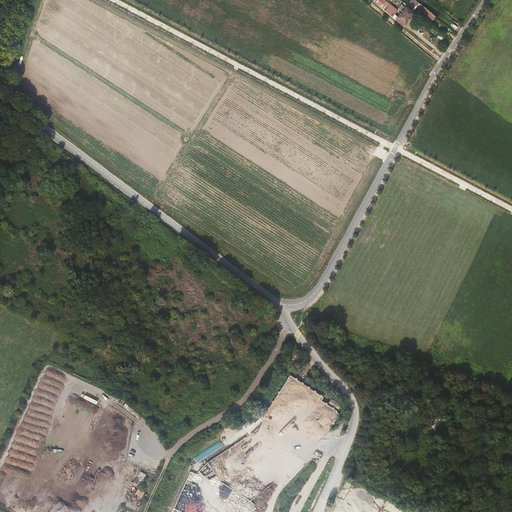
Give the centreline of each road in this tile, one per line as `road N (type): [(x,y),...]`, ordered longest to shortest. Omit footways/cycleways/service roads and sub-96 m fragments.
road 1 (unclassified): [(277,303),(299,303),(315,290),(431,80),(486,0)]
road 2 (unclassified): [(277,303),(0,100)]
road 3 (unknown): [(169,459),(119,409),(83,390),(55,422),(16,511)]
